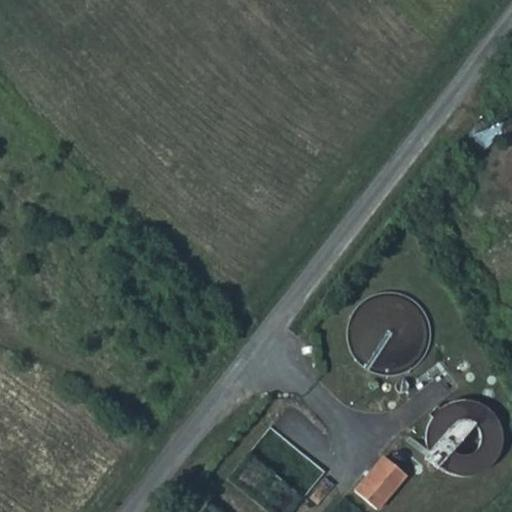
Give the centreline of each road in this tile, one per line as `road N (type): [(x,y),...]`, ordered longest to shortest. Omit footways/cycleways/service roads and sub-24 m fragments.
road 1 (unclassified): [(131,511),(511,27)]
road 2 (track): [(0,344),(141,410),(180,449)]
